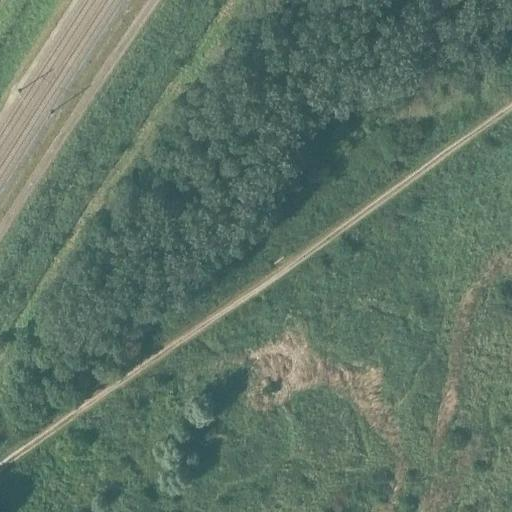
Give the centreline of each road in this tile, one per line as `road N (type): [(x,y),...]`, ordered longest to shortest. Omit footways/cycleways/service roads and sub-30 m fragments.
road 1 (track): [(511,107),(0,476)]
road 2 (track): [(0,245),(160,0)]
